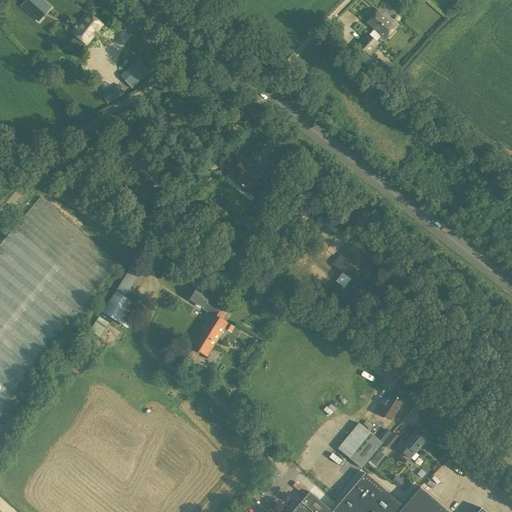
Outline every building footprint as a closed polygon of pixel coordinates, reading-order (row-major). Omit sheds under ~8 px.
[(41,0),(26,0),(20,7),(37,22),(50,8),(41,0)] [(388,17),(387,18),(380,13),(378,11),(367,23),(375,30),(370,37),(367,35),(359,44),(368,52),(377,43),(375,42),(379,37),(383,40),(387,36),(388,37),(395,30),(393,29),(397,25),(388,17)] [(87,12),(72,31),(75,33),(73,35),(82,42),(84,41),(87,43),(102,24),(87,12)] [(363,58),(368,53),(359,44),(353,50),(363,58)] [(367,59),(360,68),(374,80),(381,72),(367,59)] [(146,68),(145,67),(138,60),(120,76),(128,84),(146,68)] [(119,85),(103,94),(109,104),(125,95),(119,85)] [(130,176),(138,169),(124,154),(116,162),(130,176)] [(235,185),(247,194),(248,193),(255,198),(260,191),(255,187),(261,178),(240,163),(234,171),(233,170),(228,177),(236,183),(235,185)] [(127,186),(124,189),(128,194),(127,195),(142,212),(160,195),(139,172),(125,185),(127,186)] [(116,262),(38,197),(0,242),(0,411),(96,296),(91,292),(116,262)] [(361,302),(383,273),(373,265),(362,280),(358,276),(362,271),(340,255),(333,265),(351,279),(338,296),(348,303),(353,296),(361,302)] [(143,272),(132,265),(101,313),(126,329),(139,308),(126,300),(143,272)] [(205,319),(189,346),(207,357),(225,328),(228,323),(222,320),(228,311),(215,303),(217,301),(210,297),(211,297),(196,288),(189,300),(202,308),(207,312),(203,318),(205,319)] [(99,318),(90,332),(100,338),(109,325),(99,318)] [(224,329),(231,333),(234,327),(228,324),(224,329)] [(254,339),(249,347),(253,350),(258,342),(254,339)] [(381,405),(377,411),(389,420),(393,413),(394,414),(402,401),(390,393),(387,399),(384,397),(379,404),(381,405)] [(0,449),(8,440),(3,436),(23,412),(15,405),(0,422),(0,449)] [(378,438),(383,443),(391,433),(386,429),(378,438)] [(426,439),(415,430),(404,443),(400,440),(395,447),(410,459),(426,439)] [(383,445),(388,449),(398,437),(392,432),(383,445)] [(349,459),(362,469),(383,444),(370,433),(349,459)] [(511,457),(511,455),(511,440),(510,439),(501,450),(511,457)] [(500,492),(510,479),(461,444),(452,457),(500,492)] [(369,462),(375,466),(383,455),(378,451),(369,462)] [(417,474),(421,478),(426,474),(421,469),(417,474)] [(485,511),(480,507),(476,511),(448,511),(419,487),(403,505),(364,472),(336,505),(331,511),(309,492),(298,505),(291,511),(485,511)]
